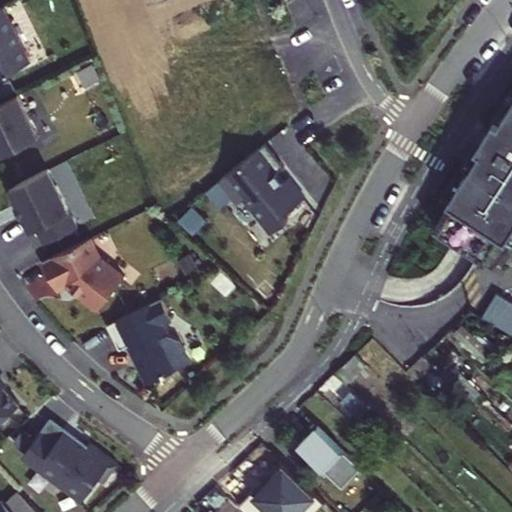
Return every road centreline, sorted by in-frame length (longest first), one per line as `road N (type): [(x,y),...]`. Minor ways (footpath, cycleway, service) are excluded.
road 1 (residential): [(414,123),(359,215),(298,349),(182,463)]
road 2 (residential): [(182,463),(82,389),(0,302)]
road 3 (residential): [(506,0),(414,123)]
road 4 (residential): [(334,0),(381,94),(414,123)]
